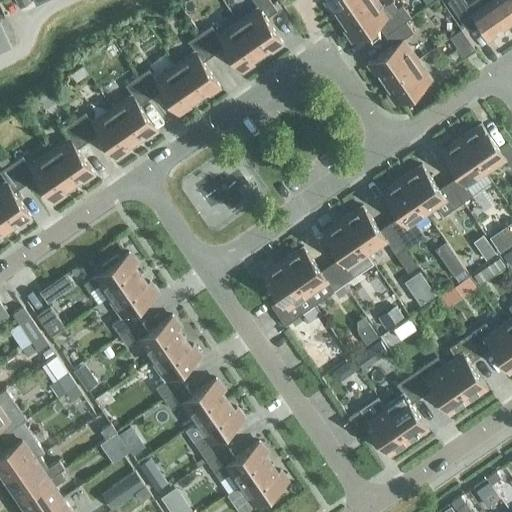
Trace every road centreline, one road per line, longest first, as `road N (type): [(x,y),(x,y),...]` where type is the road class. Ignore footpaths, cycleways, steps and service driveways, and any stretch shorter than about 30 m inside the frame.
road 1 (residential): [(140,175),(324,55),(389,148)]
road 2 (residential): [(370,508),(206,273)]
road 3 (residential): [(206,273),(389,148)]
road 4 (residential): [(370,508),(511,411)]
road 5 (residential): [(0,272),(140,175)]
road 6 (residential): [(389,148),(495,71)]
